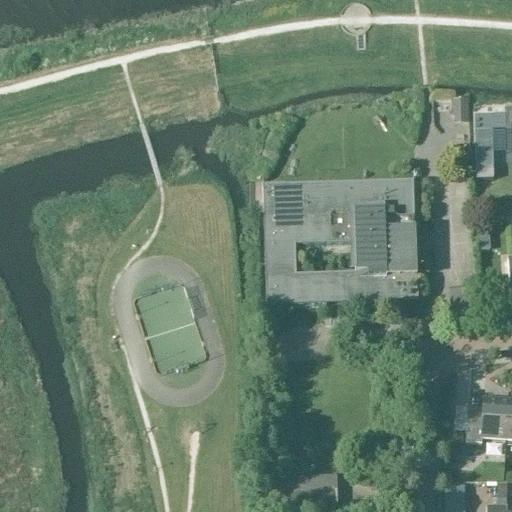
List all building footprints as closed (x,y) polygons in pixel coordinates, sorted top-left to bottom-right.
[(453,127),(464,127),(464,104),(452,104),(453,127)] [(475,181),(490,181),(489,133),(474,133),(475,181)] [(261,190),(265,310),(415,305),(411,186),(261,190)] [(477,254),(488,253),(486,223),(475,224),(477,254)] [(481,413),(467,412),(464,446),(481,447),(481,443),(504,445),(507,404),(482,402),(481,413)] [(464,435),(464,411),(451,411),(451,435),(464,435)] [(449,456),(461,456),(461,436),(449,436),(449,456)] [(495,511),(505,511),(505,485),(496,485),(496,510),(495,510),(495,511)]
